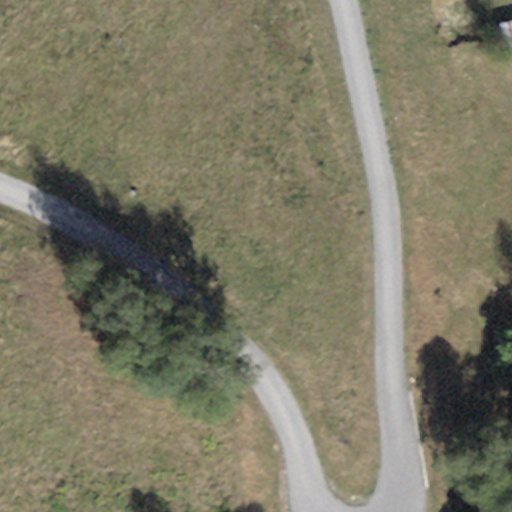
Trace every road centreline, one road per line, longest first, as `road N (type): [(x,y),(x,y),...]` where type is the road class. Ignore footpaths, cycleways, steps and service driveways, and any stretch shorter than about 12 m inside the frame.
road 1 (unclassified): [(343,0),(382,182),(399,464),(389,511)]
road 2 (unclassified): [(316,511),(279,405),(200,299),(37,201),(0,189)]
